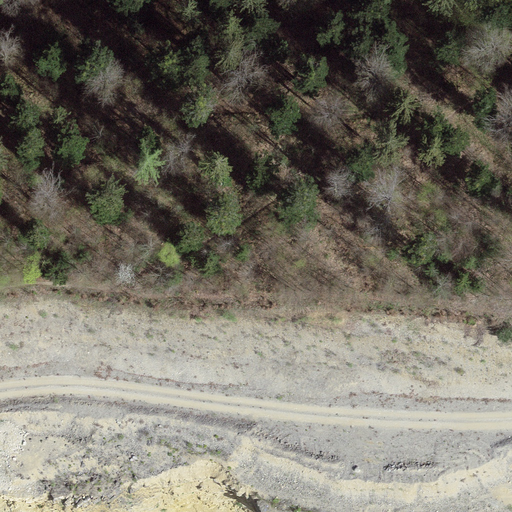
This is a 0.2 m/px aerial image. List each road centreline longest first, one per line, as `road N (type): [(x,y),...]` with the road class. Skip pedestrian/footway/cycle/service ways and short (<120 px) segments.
road 1 (track): [(186,83),(422,84),(511,94)]
road 2 (track): [(511,430),(335,424),(277,460),(267,511)]
